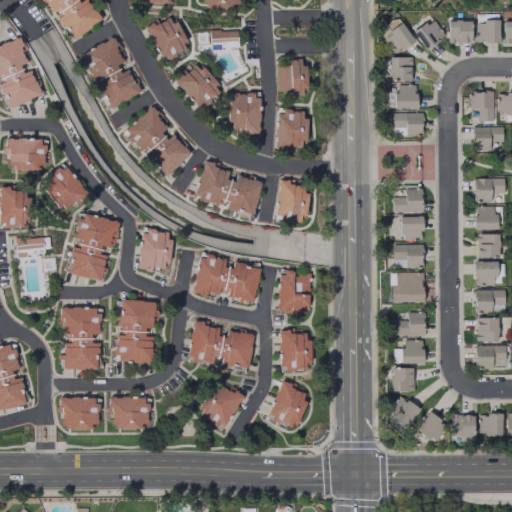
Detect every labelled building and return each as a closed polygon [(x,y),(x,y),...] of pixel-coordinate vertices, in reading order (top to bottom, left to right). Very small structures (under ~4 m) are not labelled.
[(100,19),(86,0),(42,0),(62,28),(64,26),(73,38),(100,19)] [(170,15),(156,22),(155,19),(143,24),(161,61),(186,48),(170,15)] [(378,31),(396,53),(412,39),(394,17),(378,31)] [(425,49),(443,34),(429,17),(411,32),(425,49)] [(511,19),(501,20),(501,42),(511,42),(511,19)] [(445,20),(446,42),(469,41),(469,20),(445,20)] [(496,20),(473,20),(474,41),(497,40),(496,20)] [(211,26),(211,39),(240,39),(240,26),(211,26)] [(39,93),(28,69),(21,72),(18,65),(25,61),(20,50),(23,49),(17,35),(0,43),(0,91),(7,108),(39,93)] [(108,108),(136,92),(119,63),(122,61),(109,37),(78,54),(108,108)] [(409,80),(409,56),(388,56),(387,79),(409,80)] [(274,91),(289,90),(289,94),(304,94),(303,58),(287,58),(287,62),(273,62),(274,91)] [(193,61),(172,81),(199,108),(220,88),(193,61)] [(393,107),(414,107),(414,84),(392,84),(393,107)] [(490,89),(468,90),(469,108),(475,107),(476,120),(490,120),(490,89)] [(511,113),(511,90),(504,91),(504,93),(494,93),(495,114),(511,113)] [(228,128),(241,128),(241,133),(257,133),(257,93),(228,93),(228,128)] [(164,175),(188,152),(167,131),(168,129),(157,119),(161,115),(149,104),(121,131),(164,175)] [(304,111),(274,110),(273,145),(303,146),(304,111)] [(390,112),(390,126),(403,126),(403,135),(420,135),(420,112),(390,112)] [(470,126),(471,150),(487,149),(487,141),(500,141),(499,125),(470,126)] [(42,138),(4,138),(4,168),(42,167),(42,138)] [(259,179),(209,168),(211,161),(200,159),(192,198),(218,204),(217,206),(251,214),(259,179)] [(67,163),(47,172),(50,178),(42,182),(56,212),(84,198),(67,163)] [(471,177),(471,200),(488,200),(488,192),(501,192),(501,177),(471,177)] [(305,186),(291,184),(291,179),(277,178),(273,220),(301,222),(305,186)] [(0,226),(26,226),(26,190),(12,190),(12,185),(0,185),(0,226)] [(419,211),(419,187),(402,188),(402,196),(390,196),(390,211),(419,211)] [(472,229),(493,228),(493,206),(472,206),(472,229)] [(99,279),(104,254),(98,253),(99,245),(110,247),(116,220),(77,212),(70,246),(69,246),(67,257),(69,257),(65,273),(99,279)] [(398,216),(399,239),(420,238),(419,215),(398,216)] [(168,230),(145,229),(144,232),(138,232),(135,269),(149,270),(150,265),(166,266),(168,230)] [(496,233),(474,233),(474,257),(497,256),(496,233)] [(17,235),(17,245),(45,246),(45,236),(17,235)] [(419,243),(389,244),(390,258),(402,258),(403,266),(420,266),(419,243)] [(256,267),(224,261),(224,257),(196,253),(191,290),(224,296),(224,295),(236,297),(235,300),(251,302),(256,267)] [(493,260),(472,261),(472,284),(493,284),(493,260)] [(306,274),(290,273),(291,272),(276,271),(274,310),(305,312),(306,274)] [(420,272),(393,271),(393,285),(389,285),(389,301),(420,301),(420,272)] [(502,289),(472,288),(472,311),(501,311),(502,289)] [(149,362),(150,335),(142,335),(143,327),(150,327),(151,313),(152,313),(152,301),(119,299),(119,315),(115,314),(113,360),(149,362)] [(60,367),(96,369),(97,342),(89,342),(89,333),(96,333),(97,307),(58,306),(57,321),(62,322),(61,357),(60,367)] [(422,334),(421,312),(405,312),(405,319),(390,319),(391,335),(422,334)] [(495,340),(495,317),(474,317),(473,339),(495,340)] [(246,367),(250,334),(216,330),(217,327),(205,326),(206,322),(190,320),(185,360),(212,363),(246,367)] [(278,370),(306,369),(306,329),(277,329),(278,370)] [(420,339),(401,340),(401,348),(390,348),(390,363),(420,362),(420,339)] [(0,407),(23,404),(19,376),(11,378),(10,370),(16,369),(12,344),(0,345),(0,407)] [(502,344),(472,345),(473,367),(490,367),(490,360),(502,360),(502,344)] [(410,367),(388,367),(389,391),(411,390),(410,367)] [(305,392),(278,381),(265,417),(292,427),(305,392)] [(218,428),(242,396),(229,387),(227,391),(214,382),(194,410),(218,428)] [(403,427),(415,406),(396,394),(383,415),(403,427)] [(94,397),(56,396),(55,412),(59,412),(59,426),(94,427),(94,397)] [(106,397),(107,413),(111,413),(111,428),(146,426),(144,396),(106,397)] [(433,442),(445,424),(425,411),(413,429),(433,442)] [(503,434),(511,434),(511,412),(503,413),(503,434)] [(471,436),(471,414),(448,413),(448,435),(471,436)] [(499,413),(476,413),(475,434),(499,435),(499,413)]
